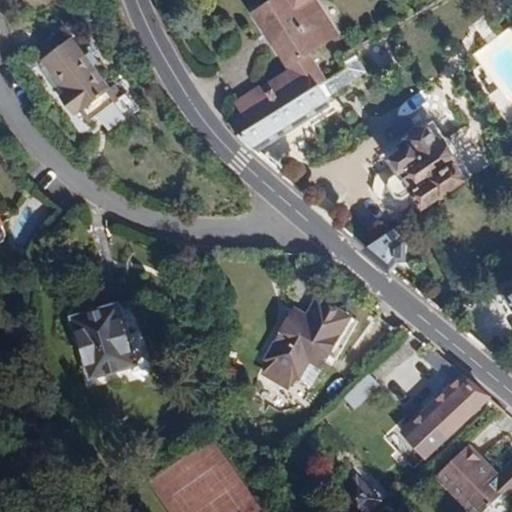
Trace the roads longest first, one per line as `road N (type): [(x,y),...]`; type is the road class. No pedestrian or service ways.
road 1 (residential): [(296,212),(253,233),(216,235),(132,214),(66,178),(35,150),(0,92)]
road 2 (tertiary): [(511,392),(296,212)]
road 3 (tertiary): [(296,212),(215,135),(162,58),(137,0)]
